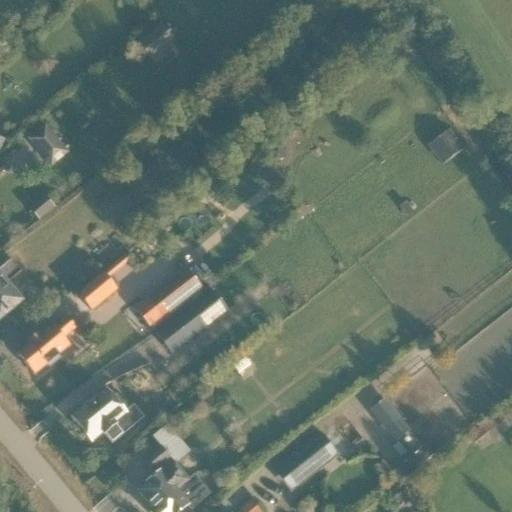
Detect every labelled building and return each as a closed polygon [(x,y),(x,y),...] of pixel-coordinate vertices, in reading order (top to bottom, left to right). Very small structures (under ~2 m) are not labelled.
[(159,25),(138,43),(150,58),(172,39),(159,25)] [(28,141),(51,168),(68,154),(45,126),(44,127),(29,140),(28,141)] [(463,150),(449,132),(436,141),(450,160),(463,150)] [(21,273),(10,261),(0,269),(0,319),(20,303),(5,286),(21,273)] [(144,300),(162,323),(203,291),(185,268),(144,300)] [(117,291),(102,273),(76,294),(92,312),(117,291)] [(170,325),(187,345),(228,312),(211,291),(170,325)] [(75,330),(67,319),(54,329),(52,327),(40,338),(38,335),(28,343),(30,346),(17,356),(34,376),(46,365),(48,368),(59,359),(57,357),(69,347),(63,340),(75,330)] [(112,400),(104,390),(95,398),(93,395),(81,406),(83,408),(71,418),(92,443),(102,435),(111,445),(143,418),(133,407),(128,412),(116,397),(112,400)] [(382,429),(398,416),(385,399),(369,412),(382,429)] [(474,444),(499,425),(493,417),(468,436),(474,444)] [(401,420),(385,433),(394,444),(410,432),(401,420)] [(304,478),(336,453),(320,433),(288,458),(304,478)] [(188,481),(160,448),(142,463),(155,477),(137,492),(153,511),(151,511),(180,511),(187,506),(191,510),(209,495),(194,477),(188,481)] [(391,469),(402,481),(425,463),(414,450),(391,469)] [(400,487),(383,499),(391,510),(405,500),(404,493),(400,487)] [(263,511),(252,499),(239,511),(263,511)]
